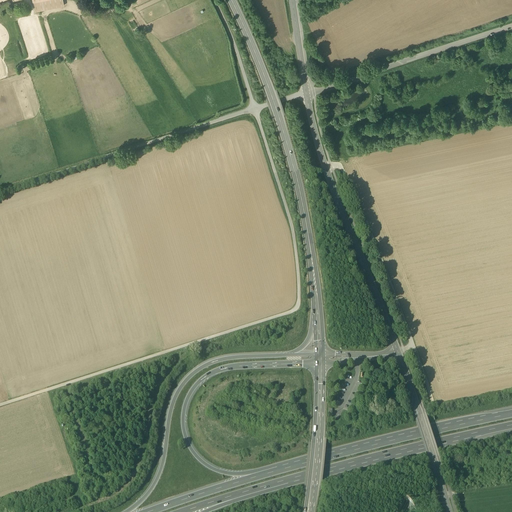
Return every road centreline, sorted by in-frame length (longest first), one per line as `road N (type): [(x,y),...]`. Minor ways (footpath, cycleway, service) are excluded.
road 1 (unclassified): [(0,405),(296,308),(292,226),(254,109)]
road 2 (motorway): [(281,466),(232,471),(205,462),(187,441),(184,403),(196,382),(219,368),(319,363)]
road 3 (tertiary): [(397,351),(324,166),(306,93)]
road 4 (track): [(432,402),(369,229),(339,165),(324,166)]
road 5 (unclassified): [(254,109),(0,190)]
road 6 (motorway): [(283,354),(219,358),(185,378),(169,409),(158,473),(122,511)]
road 7 (motorway): [(511,411),(281,466)]
road 8 (motorway): [(290,476),(511,424)]
road 9 (unclassified): [(306,93),(511,25)]
road 10 (primary): [(231,0),(270,89),(298,187)]
road 11 (tertiary): [(449,511),(397,351)]
road 12 (primary): [(309,511),(319,363)]
road 13 (motorway): [(281,466),(140,511)]
road 14 (motorway): [(174,511),(290,476)]
